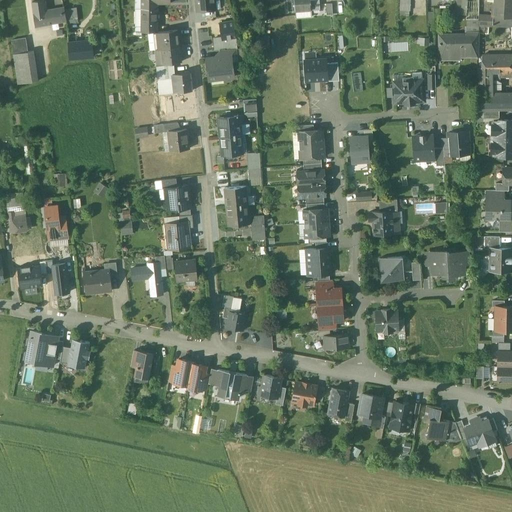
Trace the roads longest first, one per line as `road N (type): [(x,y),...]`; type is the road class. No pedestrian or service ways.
road 1 (residential): [(217,350),(191,0)]
road 2 (residential): [(217,350),(0,307)]
road 3 (residential): [(357,299),(354,236),(342,224),(336,119)]
road 4 (residential): [(511,399),(361,375)]
road 5 (residential): [(361,375),(217,350)]
